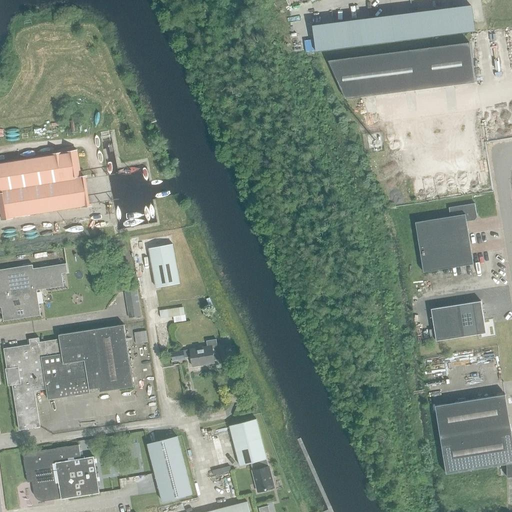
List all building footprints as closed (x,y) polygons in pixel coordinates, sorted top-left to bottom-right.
[(511,0),(470,0),(471,7),(472,7),(475,31),(511,26),(511,0)] [(412,15),(392,17),(395,41),(415,38),(435,36),(454,33),(474,31),(471,7),(451,10),(432,12),(412,15)] [(392,17),(312,27),(315,51),(395,41),(392,17)] [(328,61),(345,99),(474,82),(469,43),(328,61)] [(12,218),(12,217),(82,206),(82,207),(88,207),(83,177),(81,177),(76,150),(66,152),(66,153),(62,154),(62,152),(51,154),(52,156),(0,163),(0,193),(2,193),(5,209),(0,209),(2,220),(12,218)] [(477,215),(475,203),(449,207),(450,216),(415,222),(423,272),(473,264),(472,254),(470,244),(468,234),(466,221),(473,220),(477,215)] [(149,249),(155,288),(179,284),(173,244),(149,249)] [(68,273),(66,264),(33,268),(33,264),(0,269),(0,307),(1,307),(3,321),(31,317),(40,315),(37,290),(64,286),(62,274),(68,273)] [(137,291),(125,293),(129,319),(141,317),(137,291)] [(431,309),(436,341),(486,333),(484,321),(481,301),(431,309)] [(183,308),(160,311),(161,319),(185,316),(183,308)] [(13,385),(20,430),(40,427),(34,390),(46,389),(48,400),(90,393),(89,390),(99,388),(100,392),(133,387),(124,325),(114,326),(109,327),(94,329),(58,335),(59,340),(39,343),(39,338),(35,338),(29,339),(30,345),(3,349),(6,369),(5,369),(8,386),(13,385)] [(134,333),(136,344),(148,342),(146,331),(134,333)] [(206,347),(190,350),(192,367),(213,363),(213,360),(218,359),(218,360),(231,358),(228,342),(216,344),(215,340),(206,341),(206,347)] [(446,473),(506,464),(506,476),(511,476),(511,438),(505,394),(435,405),(445,469),(446,473)] [(256,419),(229,426),(240,466),(251,463),(252,466),(253,471),(258,492),(274,488),(268,467),(267,463),(266,459),(256,419)] [(161,502),(191,495),(177,437),(148,445),(153,468),(157,485),(161,502)] [(33,487),(34,492),(36,496),(38,499),(42,500),(46,500),(56,499),(55,497),(60,496),(61,499),(99,493),(94,457),(81,459),(78,445),(76,445),(24,454),(23,454),(27,483),(34,482),(35,486),(33,487)] [(118,473),(121,490),(157,485),(153,468),(118,473)] [(249,511),(247,502),(207,511),(249,511)]
